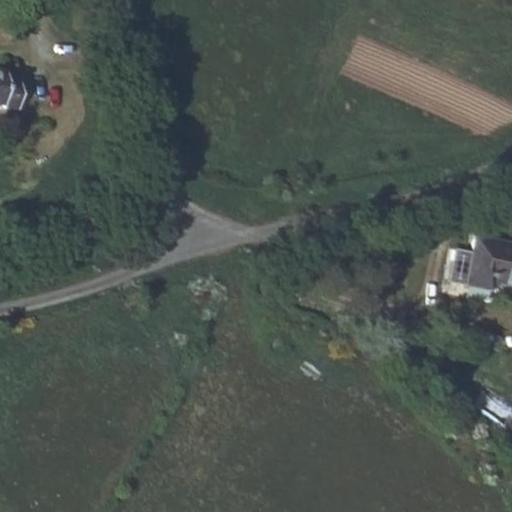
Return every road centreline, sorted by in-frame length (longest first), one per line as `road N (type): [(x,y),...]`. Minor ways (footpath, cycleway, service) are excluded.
road 1 (unclassified): [(182,258),(458,192),(511,171)]
road 2 (unclassified): [(182,258),(142,151),(104,0)]
road 3 (unclassified): [(0,308),(182,258)]
